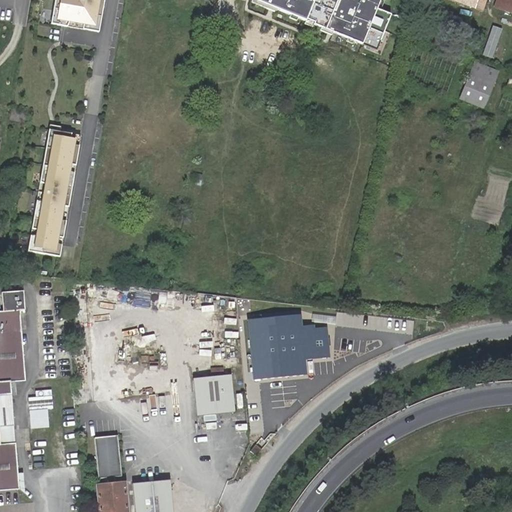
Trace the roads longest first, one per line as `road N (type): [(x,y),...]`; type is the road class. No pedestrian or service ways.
road 1 (residential): [(246,511),(293,440),(354,385),(432,346),(511,331)]
road 2 (motorway): [(511,395),(468,401),(391,430),(326,482),(305,511)]
road 3 (unknown): [(186,382),(181,338),(171,323),(143,310),(109,322),(99,355),(112,376),(153,387)]
